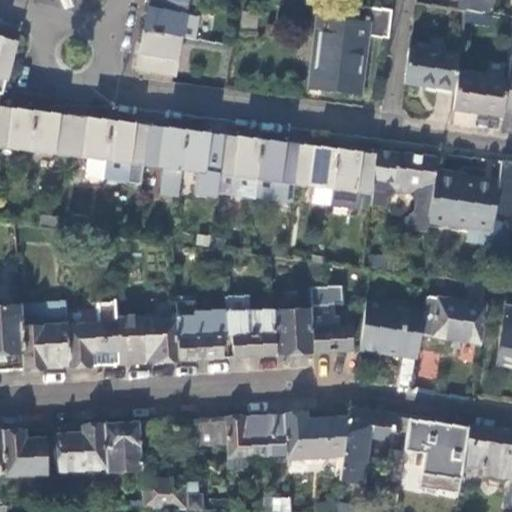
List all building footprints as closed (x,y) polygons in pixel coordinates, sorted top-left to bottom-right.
[(186,0),(149,0),(147,14),(143,31),(179,37),(183,19),(186,0)] [(455,0),(454,8),(465,10),(489,13),(491,0),(455,0)] [(367,36),(386,38),(390,9),(354,5),(352,20),(316,16),(307,89),(360,94),(367,36)] [(189,20),(183,19),(179,37),(185,38),(189,20)] [(179,37),(143,31),(140,50),(136,68),(172,76),(179,37)] [(0,94),(5,79),(14,43),(0,39),(0,94)] [(511,44),(499,130),(511,131),(511,44)] [(408,48),(403,82),(453,89),(458,55),(408,48)] [(453,109),(500,115),(506,76),(458,69),(453,109)] [(0,146),(28,150),(32,113),(10,111),(0,109),(0,146)] [(66,155),(70,118),(50,115),(32,113),(28,150),(66,155)] [(104,159),(108,123),(85,120),(70,118),(66,155),(85,157),(82,177),(101,179),(104,159)] [(141,164),(146,127),(126,125),(108,123),(104,159),(141,164)] [(179,168),(184,132),(163,129),(146,127),(141,164),(179,168)] [(216,173),(221,136),(202,134),(184,132),(179,168),(216,173)] [(254,177),(258,141),(245,139),(221,136),(216,173),(254,177)] [(292,182),(296,145),(277,143),(258,141),(254,177),(292,182)] [(330,187),(334,150),(312,147),(296,145),(292,182),(330,187)] [(426,222),(433,172),(426,157),(401,153),(374,149),(373,155),(370,191),(368,205),(387,208),(388,197),(394,192),(407,193),(415,202),(414,210),(403,220),(411,231),(425,232),(426,222)] [(370,191),(373,155),(348,152),(334,150),(330,187),(327,206),(355,209),(357,190),(370,191)] [(511,161),(500,160),(498,181),(494,213),(511,215),(511,161)] [(494,213),(498,181),(433,172),(426,222),(466,227),(487,230),(491,230),(494,213)] [(487,230),(466,227),(465,242),(485,245),(487,230)] [(81,234),(59,231),(60,247),(81,248),(81,234)] [(368,266),(392,269),(394,258),(370,254),(368,266)] [(484,304),(487,286),(478,285),(476,303),(484,304)] [(248,295),(224,297),(225,312),(225,313),(249,312),(248,295)] [(430,336),(479,344),(484,304),(476,303),(443,298),(437,298),(436,297),(430,336)] [(384,303),(364,300),(357,349),(416,358),(423,305),(389,300),(384,303)] [(67,361),(67,367),(77,366),(118,364),(115,318),(114,302),(96,303),(97,318),(64,320),(67,361)] [(332,303),(309,304),(309,308),(313,352),(329,351),(350,349),(348,326),(337,327),(336,319),(333,319),(332,303)] [(67,361),(64,320),(63,304),(29,306),(31,326),(20,326),(22,352),(23,370),(30,369),(45,368),(45,362),(67,361)] [(511,306),(504,305),(494,362),(511,365),(511,306)] [(20,326),(18,306),(0,306),(0,359),(9,359),(9,353),(22,352),(20,326)] [(29,306),(18,306),(20,326),(31,326),(29,306)] [(309,308),(273,310),(276,354),(296,353),(313,352),(309,308)] [(276,354),(273,310),(249,312),(225,313),(226,336),(231,335),(233,357),(256,355),(276,354)] [(191,317),(175,317),(175,320),(178,360),(198,359),(220,357),(219,336),(226,336),(225,313),(225,312),(191,313),(191,317)] [(131,316),(115,318),(118,364),(146,362),(178,360),(175,320),(131,323),(131,316)] [(402,357),(399,383),(411,385),(413,358),(402,357)] [(404,443),(408,419),(369,413),(348,410),(349,410),(347,418),(341,456),(338,479),(361,482),(368,439),(404,443)] [(306,420),(306,413),(282,414),(285,454),(286,460),(341,456),(347,418),(306,420)] [(245,457),(285,454),(282,414),(250,416),(223,417),(225,444),(226,465),(245,464),(245,457)] [(225,444),(223,417),(204,419),(191,419),(194,446),(225,444)] [(423,453),(418,488),(457,494),(462,465),(467,427),(457,426),(408,419),(404,443),(403,450),(403,451),(423,453)] [(169,451),(167,421),(153,422),(136,423),(138,453),(169,451)] [(139,469),(138,453),(136,423),(111,424),(102,425),(104,467),(104,470),(139,469)] [(104,467),(102,425),(81,426),(81,432),(57,434),(58,470),(104,467)] [(511,450),(509,450),(511,434),(488,430),(467,427),(462,465),(482,468),(481,475),(511,478),(511,450)] [(24,440),(23,430),(5,431),(1,431),(4,472),(4,476),(45,473),(43,439),(24,440)] [(384,480),(398,482),(403,451),(403,450),(389,448),(384,480)] [(186,508),(185,494),(184,478),(180,479),(140,482),(142,507),(186,508)] [(186,508),(202,509),(201,493),(185,494),(186,508)] [(279,511),(288,511),(288,499),(279,500),(279,511)] [(332,511),(381,511),(354,509),(355,505),(334,503),(332,511)]
